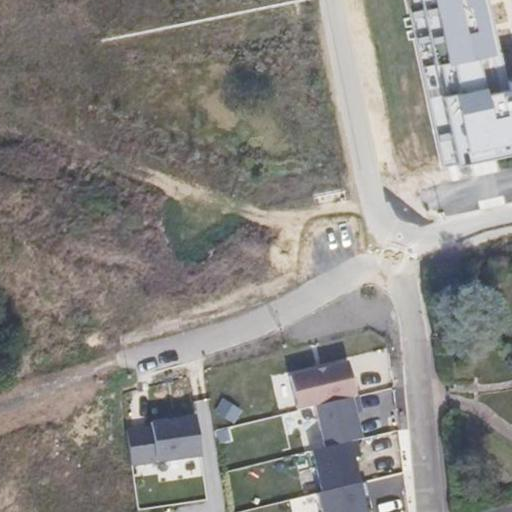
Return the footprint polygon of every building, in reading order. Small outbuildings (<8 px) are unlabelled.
[(314,407),(355,397),(347,363),(289,377),(297,411),(314,407)] [(361,412),(357,397),(355,397),(314,407),(324,448),(356,441),(360,440),(354,414),(361,412)] [(200,456),(194,417),(178,419),(165,421),(150,423),(155,463),(200,456)] [(359,456),(356,441),(324,448),(312,452),(322,493),(359,484),(352,458),(359,456)] [(369,498),(365,482),(359,484),(322,493),(318,494),(321,511),(365,511),(362,500),(369,498)]
